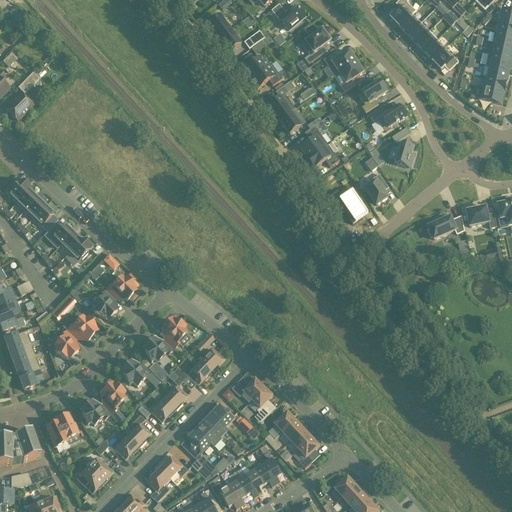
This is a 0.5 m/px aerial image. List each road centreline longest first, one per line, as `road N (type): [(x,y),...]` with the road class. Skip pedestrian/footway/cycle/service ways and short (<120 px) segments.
road 1 (residential): [(342,261),(256,124),(161,0)]
road 2 (residential): [(511,462),(398,337),(342,261)]
road 3 (residential): [(311,0),(403,84),(455,174)]
road 4 (residential): [(166,293),(0,137)]
road 5 (residential): [(101,511),(249,356)]
road 6 (residential): [(500,139),(418,73),(358,0)]
road 7 (residential): [(166,293),(87,377),(28,408)]
road 8 (residential): [(455,174),(342,261)]
road 9 (residential): [(348,458),(249,356)]
